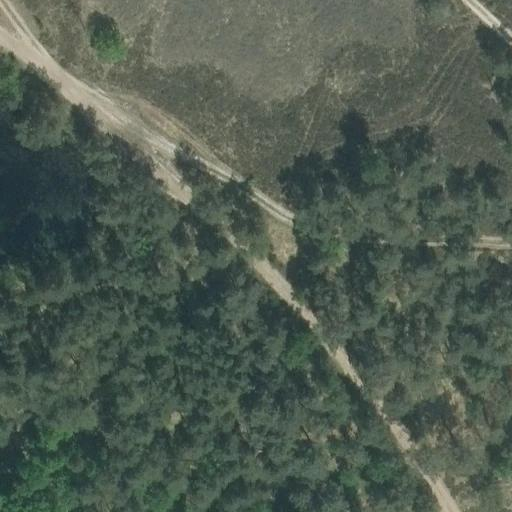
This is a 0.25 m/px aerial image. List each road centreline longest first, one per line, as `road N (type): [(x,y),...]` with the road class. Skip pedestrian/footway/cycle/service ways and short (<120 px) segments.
road 1 (track): [(0,34),(330,330),(449,511)]
road 2 (track): [(91,118),(243,187),(325,243),(511,243)]
